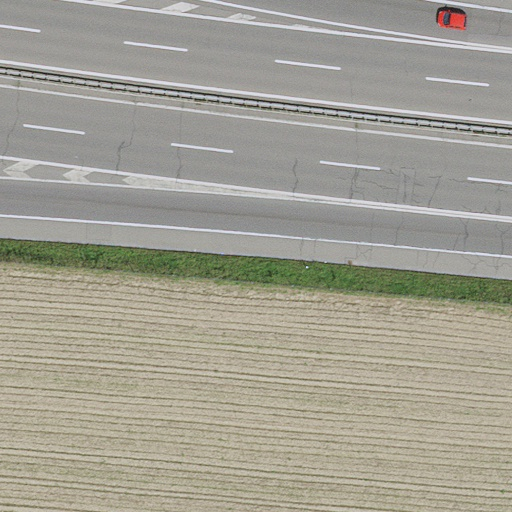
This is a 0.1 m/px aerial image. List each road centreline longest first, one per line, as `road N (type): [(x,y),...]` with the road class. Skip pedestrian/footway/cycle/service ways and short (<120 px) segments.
road 1 (motorway): [(511,83),(0,23)]
road 2 (motorway): [(0,122),(511,182)]
road 3 (motorway): [(0,192),(511,210)]
road 4 (motorway): [(511,60),(262,0)]
